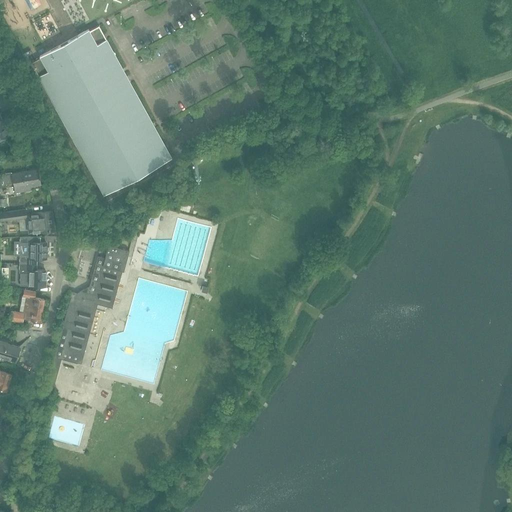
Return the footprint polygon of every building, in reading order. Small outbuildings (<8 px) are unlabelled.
[(44,27),(57,22),(54,15),(42,19),(44,27)] [(49,37),(63,31),(60,23),(46,29),(49,37)] [(79,36),(31,62),(104,194),(171,157),(99,25),(88,31),(85,33),(84,31),(78,34),(79,36)] [(0,139),(9,135),(0,116),(0,139)] [(2,176),(4,185),(13,183),(15,193),(31,190),(30,187),(41,185),(38,169),(2,176)] [(8,198),(10,209),(24,207),(23,196),(8,198)] [(25,210),(5,212),(6,220),(26,218),(25,210)] [(27,214),(29,233),(44,232),(54,231),(52,211),(27,214)] [(20,254),(19,263),(35,264),(35,258),(45,258),(46,242),(40,242),(40,236),(28,237),(20,236),(20,242),(22,242),(22,254),(20,254)] [(52,354),(43,387),(52,390),(53,390),(53,389),(61,359),(67,361),(68,360),(67,360),(76,326),(81,327),(88,301),(98,304),(108,267),(123,271),(129,250),(108,245),(105,258),(97,256),(88,290),(86,290),(80,293),(79,295),(71,293),(55,354),(52,354)] [(19,263),(19,272),(22,272),(22,285),(30,285),(35,285),(45,286),(45,270),(35,270),(35,264),(19,263)] [(35,297),(36,291),(24,289),(23,296),(26,296),(24,312),(11,310),(10,320),(22,322),(23,318),(31,319),(40,321),(44,299),(35,297)] [(121,301),(123,292),(108,289),(106,299),(121,301)] [(105,330),(106,322),(99,321),(98,329),(105,330)] [(80,327),(74,354),(89,357),(93,340),(87,338),(88,334),(92,335),(93,330),(80,327)] [(0,355),(6,357),(15,360),(20,347),(0,340),(0,355)] [(11,374),(0,370),(0,388),(6,391),(11,374)] [(52,511),(28,500),(23,510),(27,511),(52,511)]
